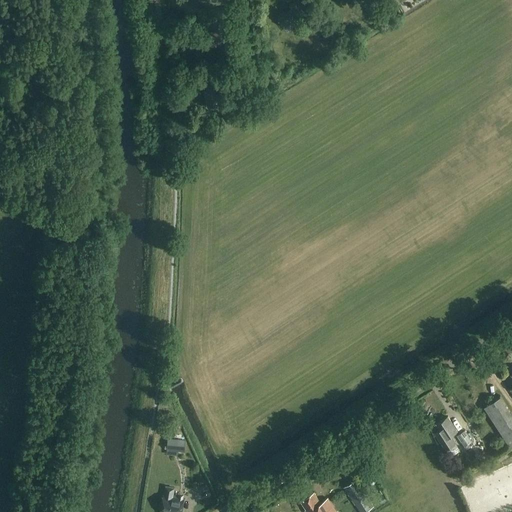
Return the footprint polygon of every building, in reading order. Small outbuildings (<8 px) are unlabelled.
[(294,22),(302,18),(295,6),(277,17),(283,26),(292,20),(294,22)] [(221,45),(220,32),(199,33),(200,47),(221,45)] [(204,86),(206,97),(208,108),(218,106),(215,84),(204,86)] [(485,408),(511,450),(511,414),(501,398),(485,408)] [(446,451),(457,444),(452,436),(458,432),(448,417),(436,424),(440,430),(435,433),(446,451)] [(478,443),(470,429),(458,437),(467,451),(478,443)] [(184,452),(185,440),(168,439),(167,451),(184,452)] [(357,511),(366,511),(373,508),(357,481),(343,490),(357,511)] [(171,499),(173,490),(164,488),(163,497),(162,497),(158,511),(180,511),(182,501),(171,499)] [(319,503),(312,494),(300,502),(305,510),(303,511),(334,511),(326,499),(319,503)]
